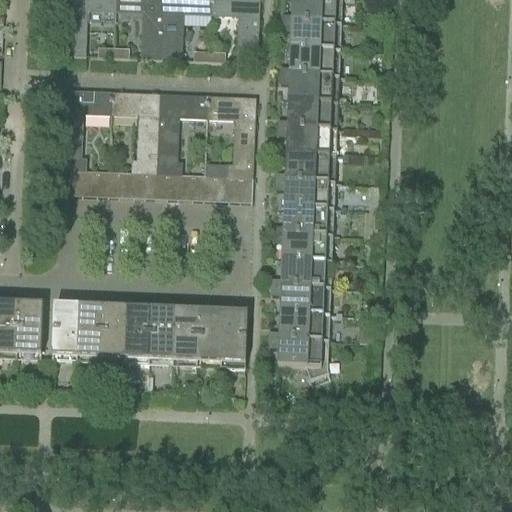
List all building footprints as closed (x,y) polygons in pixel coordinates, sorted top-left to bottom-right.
[(88,17),(115,18),(115,0),(67,0),(65,62),(86,63),(88,17)] [(141,65),(161,66),(163,0),(115,0),(115,18),(143,19),(141,65)] [(183,21),(211,22),(211,0),(163,0),(161,66),(182,67),(183,21)] [(246,0),(211,0),(211,22),(239,23),(237,69),(258,70),(261,1),(246,0)] [(282,21),(281,29),(341,31),(341,18),(335,17),(336,5),(342,6),(342,5),(293,2),(292,21),(282,21)] [(281,29),(281,37),(291,37),(290,56),(340,58),(340,57),(334,57),(334,45),(340,45),(341,31),(281,29)] [(98,63),(113,64),(114,54),(98,53),(98,63)] [(114,54),(113,64),(129,65),(129,55),(114,54)] [(279,74),(279,82),(339,84),(339,70),(333,70),(334,58),(340,58),(290,56),(290,74),(279,74)] [(194,67),(209,68),(210,58),(194,57),(194,67)] [(210,58),(209,68),(225,69),(225,58),(210,58)] [(279,82),(279,90),(289,90),(288,109),(338,111),(338,110),(332,110),(332,98),(338,98),(339,84),(279,82)] [(111,123),(112,99),(64,97),(60,176),(72,177),(84,178),(87,178),(87,165),(82,164),(84,122),(111,123)] [(156,181),(160,101),(112,99),(111,123),(139,124),(137,166),(132,166),(131,180),(132,180),(144,180),(156,181)] [(207,126),(208,103),(160,101),(156,181),(168,182),(179,182),(182,182),(183,168),(178,168),(180,125),(207,126)] [(227,184),(228,184),(240,185),(252,185),(254,161),(256,105),(208,103),(207,126),(235,127),(232,171),(227,170),(227,184)] [(277,126),(277,135),(336,137),(337,123),(331,123),(332,111),(338,111),(288,109),(287,127),(277,126)] [(277,135),(277,143),(287,143),(286,161),(335,163),(335,162),(329,162),(330,150),(336,150),(336,137),(277,135)] [(275,179),(275,187),(334,189),(335,176),(329,176),(329,164),(335,164),(335,163),(286,161),(285,179),(275,179)] [(72,177),(60,176),(59,200),(71,200),(72,177)] [(84,178),(72,177),(71,200),(83,201),(84,178)] [(96,178),(87,178),(84,178),(83,201),(96,201),(96,178)] [(108,179),(96,178),(96,201),(107,202),(108,179)] [(119,202),(120,179),(108,179),(107,202),(119,202)] [(132,180),(131,180),(120,179),(119,202),(131,203),(132,180)] [(144,203),(144,180),(132,180),(131,203),(144,203)] [(155,204),(156,181),(144,180),(144,203),(155,204)] [(168,182),(156,181),(155,204),(167,204),(168,182)] [(167,204),(179,205),(179,182),(168,182),(167,204)] [(179,205),(191,205),(192,183),(182,182),(179,182),(179,205)] [(191,205),(203,206),(204,183),(192,183),(191,205)] [(203,206),(215,206),(216,184),(204,183),(203,206)] [(215,206),(227,207),(228,184),(227,184),(216,184),(215,206)] [(227,207),(239,207),(240,185),(228,184),(227,207)] [(240,185),(239,207),(251,208),(252,185),(240,185)] [(275,187),(274,195),(284,195),(283,214),(333,216),(333,215),(327,215),(328,203),(334,203),(334,189),(275,187)] [(273,232),(272,240),(332,242),(333,229),(327,228),(327,216),(333,217),(333,216),(283,214),(283,232),(273,232)] [(272,240),(272,248),(282,248),(281,266),(331,268),(331,267),(325,267),(326,255),(332,255),(332,242),(272,240)] [(270,284),(270,292),(330,294),(331,281),(325,281),(325,269),(331,269),(331,268),(281,266),(280,284),(270,284)] [(270,292),(270,300),(280,300),(279,319),(329,321),(329,320),(323,320),(323,308),(329,308),(330,294),(270,292)] [(0,360),(16,361),(18,311),(17,311),(17,314),(0,313),(0,360)] [(18,311),(16,361),(40,362),(42,312),(41,312),(41,315),(18,314),(18,311)] [(52,362),(76,363),(78,313),(77,316),(55,315),(55,312),(54,312),(52,362)] [(76,363),(100,364),(102,314),(101,317),(79,316),(79,313),(78,313),(76,363)] [(100,364),(124,365),(126,315),(125,318),(103,317),(103,314),(102,314),(100,364)] [(124,365),(148,366),(150,316),(150,315),(149,319),(127,318),(127,315),(126,315),(124,365)] [(148,366),(148,370),(172,371),(172,367),(174,317),(174,316),(173,320),(151,319),(151,316),(150,316),(148,366)] [(172,367),(196,368),(198,317),(197,321),(175,320),(175,317),(174,317),(172,367)] [(196,368),(220,369),(222,318),(221,322),(199,321),(199,318),(198,317),(196,368)] [(220,369),(220,373),(245,374),(245,370),(247,319),(246,319),(245,323),(223,322),(223,318),(222,318),(220,369)] [(268,337),(268,345),(328,347),(329,321),(279,319),(278,337),(268,337)] [(358,342),(358,349),(372,349),(372,339),(362,339),(358,342)] [(268,345),(268,353),(277,353),(276,372),(304,373),(311,392),(330,385),(327,377),(327,374),(327,373),(321,373),(321,361),(327,361),(328,347),(268,345)]
